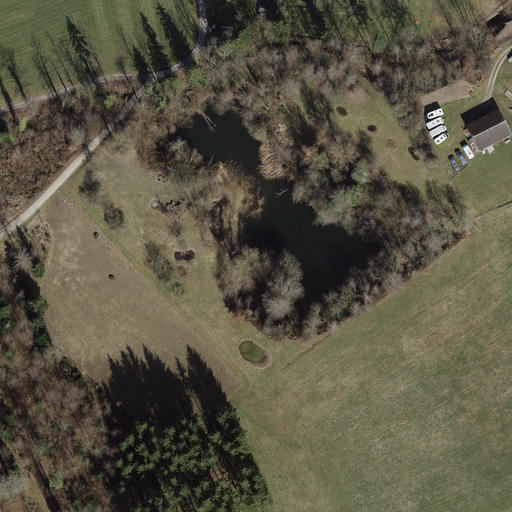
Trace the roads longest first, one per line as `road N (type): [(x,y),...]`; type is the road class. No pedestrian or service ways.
road 1 (track): [(0,236),(154,76)]
road 2 (track): [(193,55),(213,81),(275,53),(338,62)]
road 3 (track): [(154,76),(107,78),(0,110)]
